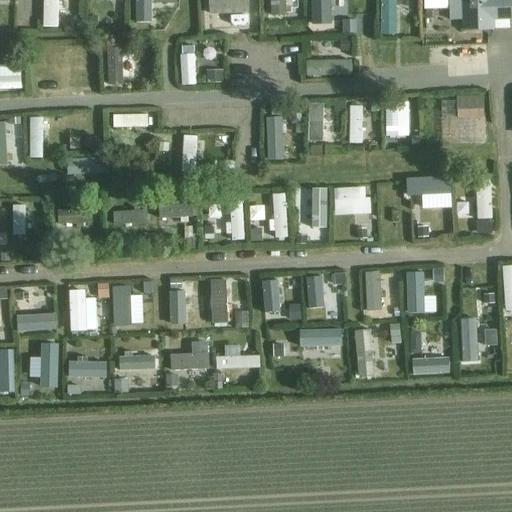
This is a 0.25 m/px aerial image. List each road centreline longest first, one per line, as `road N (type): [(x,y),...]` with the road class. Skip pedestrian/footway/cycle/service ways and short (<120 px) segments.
road 1 (residential): [(0,278),(493,255),(507,239),(500,81)]
road 2 (residential): [(0,106),(500,81)]
